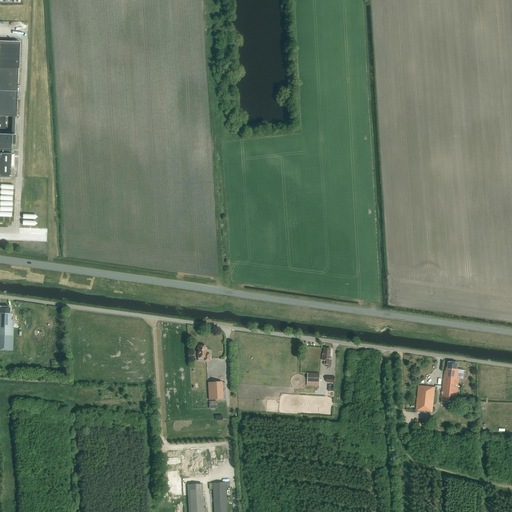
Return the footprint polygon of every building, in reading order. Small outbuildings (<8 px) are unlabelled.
[(0,154),(11,155),(12,145),(15,145),(16,136),(16,134),(16,133),(15,133),(0,132),(0,128),(5,129),(6,117),(17,117),(18,92),(18,69),(17,69),(0,68),(0,154)] [(0,349),(12,350),(13,320),(11,320),(11,314),(10,313),(10,307),(0,307),(0,349)] [(203,358),(203,361),(210,361),(210,354),(206,354),(206,352),(205,352),(205,346),(197,346),(197,358),(203,358)] [(330,359),(331,349),(324,348),(324,355),(323,355),(322,360),(324,361),(324,365),(327,365),(327,367),(331,368),(331,366),(332,366),(332,359),(330,359)] [(448,362),(448,368),(446,368),(446,373),(445,373),(444,377),(443,377),(441,403),(456,404),(459,379),(458,379),(459,374),(458,373),(458,369),(457,369),(458,363),(448,362)] [(308,373),(308,382),(320,383),(320,373),(308,373)] [(223,382),(208,383),(209,400),(223,399),(223,382)] [(435,387),(418,386),(416,410),(433,412),(435,387)] [(186,460),(229,458),(228,445),(185,447),(186,460)] [(183,484),(183,474),(166,475),(166,484),(173,484),(173,492),(180,492),(180,484),(183,484)] [(227,511),(226,488),(230,488),(229,482),(209,483),(210,490),(214,489),(214,511),(227,511)] [(203,511),(202,484),(187,485),(188,511),(203,511)]
